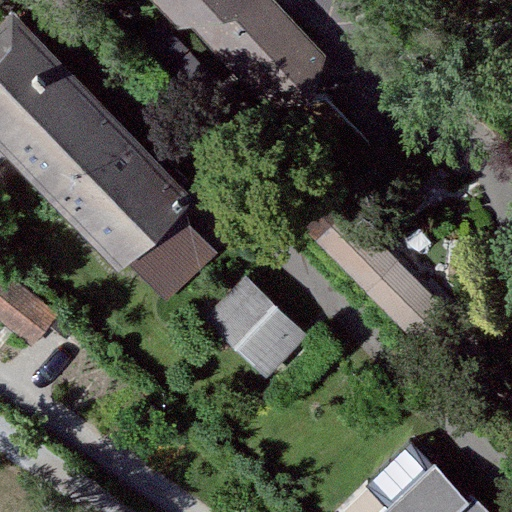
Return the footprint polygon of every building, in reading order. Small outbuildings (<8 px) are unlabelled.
[(307,86),(316,52),(267,0),(175,0),(184,9),(194,7),(274,93),(307,86)] [(187,46),(163,21),(142,39),(165,64),(187,46)] [(185,191),(95,97),(87,105),(19,35),(0,52),(0,122),(123,250),(185,191)] [(216,79),(192,53),(172,72),(195,97),(216,79)] [(265,125),(234,91),(210,113),(242,146),(265,125)] [(328,92),(261,109),(317,169),(383,153),(328,92)] [(319,230),(344,206),(297,153),(271,178),(319,230)] [(422,335),(447,311),(349,212),(323,235),(422,335)] [(43,303),(0,267),(0,311),(21,329),(43,303)] [(301,332),(260,292),(229,325),(269,365),(301,332)] [(499,511),(474,486),(470,490),(436,457),(379,511),(499,511)] [(376,474),(341,504),(347,511),(368,511),(392,492),(376,474)]
